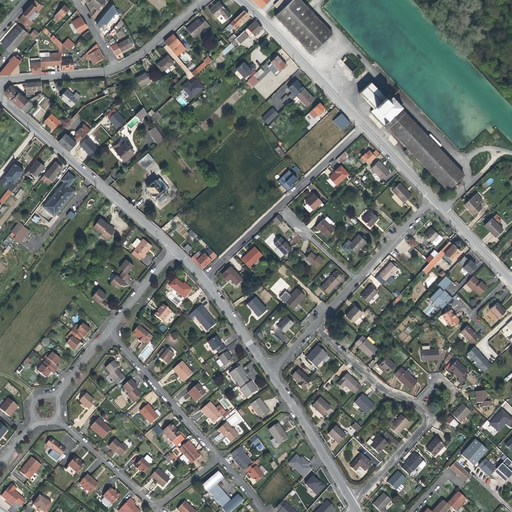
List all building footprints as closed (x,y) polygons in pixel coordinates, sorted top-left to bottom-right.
[(34,0),(33,0),(30,4),(35,8),(38,4),(39,4),(34,0)] [(102,0),(85,0),(98,9),(104,1),(102,0)] [(167,0),(147,0),(159,11),(169,1),(167,0)] [(251,0),(260,8),(267,0),(251,0)] [(277,0),(272,6),(278,12),(290,0),(277,0)] [(301,0),(293,0),(275,17),(311,55),(333,34),(301,0)] [(217,2),(208,10),(215,18),(220,14),(225,19),(229,15),(217,2)] [(22,14),(17,20),(26,28),(31,22),(29,20),(35,13),(33,11),(35,8),(30,4),(22,14)] [(63,5),(54,16),(58,20),(67,10),(63,5)] [(117,13),(112,5),(95,25),(100,33),(106,26),(105,25),(113,15),(115,15),(116,13),(117,13)] [(242,10),(225,27),(227,29),(231,25),(233,28),(247,15),(242,10)] [(77,23),(73,25),(77,33),(86,28),(79,17),(75,20),(77,23)] [(199,19),(186,29),(193,38),(206,28),(204,26),(207,24),(203,18),(200,21),(199,19)] [(119,19),(112,28),(115,30),(121,22),(120,20),(119,19)] [(254,21),(246,28),(253,36),(261,29),(254,21)] [(17,25),(5,39),(15,47),(26,33),(17,25)] [(33,39),(38,34),(33,30),(28,35),(33,39)] [(242,31),(234,38),(239,44),(244,39),(242,37),(245,34),(242,31)] [(83,37),(87,41),(91,37),(87,33),(83,37)] [(172,35),(163,42),(176,57),(180,53),(177,50),(181,46),(172,35)] [(58,52),(48,53),(53,57),(54,65),(60,65),(60,59),(60,52),(61,43),(54,37),(51,41),(58,48),(58,52)] [(67,38),(61,44),(68,51),(74,45),(67,38)] [(109,42),(106,43),(109,48),(110,47),(115,55),(131,46),(128,39),(117,44),(117,43),(115,44),(112,39),(108,40),(109,42)] [(231,43),(221,52),(224,56),(234,46),(231,43)] [(96,44),(80,59),(82,61),(88,55),(93,64),(102,58),(97,50),(98,49),(96,44)] [(48,57),(39,58),(39,62),(39,66),(54,65),(53,57),(48,53),(48,57)] [(14,54),(0,70),(0,75),(8,75),(17,65),(11,60),(16,55),(14,54)] [(16,55),(11,60),(17,65),(21,59),(19,57),(16,55)] [(166,56),(155,66),(161,73),(172,64),(166,56)] [(285,66),(276,56),(269,62),(271,65),(274,68),(278,72),(285,66)] [(347,56),(342,61),(353,72),(358,67),(347,56)] [(208,57),(190,73),(193,77),(211,60),(208,57)] [(60,65),(60,71),(72,70),(72,59),(60,59),(60,65)] [(39,66),(39,62),(29,63),(30,73),(40,72),(39,66)] [(242,63),(235,70),(243,79),(254,68),(251,64),(247,68),(242,63)] [(259,69),(253,74),(257,77),(262,72),(259,69)] [(145,74),(135,79),(140,88),(150,83),(145,74)] [(202,88),(196,80),(190,86),(187,82),(181,87),(190,98),(202,88)] [(291,93),(281,101),(285,106),(288,103),(303,89),(295,81),(286,88),(291,93)] [(448,192),(466,175),(392,98),(389,101),(372,82),(359,94),(374,109),(371,111),(448,192)] [(34,83),(25,84),(25,95),(33,95),(32,91),(35,91),(34,83)] [(9,86),(4,91),(4,95),(20,109),(27,102),(18,94),(19,93),(15,90),(14,91),(9,86)] [(303,89),(288,103),(292,107),(299,100),(305,106),(312,99),(303,89)] [(65,91),(59,98),(70,108),(78,97),(74,93),(71,96),(65,91)] [(47,109),(50,101),(43,98),(39,106),(47,109)] [(27,102),(20,109),(24,113),(32,104),(32,103),(28,100),(27,102)] [(318,103),(311,110),(316,115),(323,109),(318,103)] [(114,108),(106,116),(117,129),(126,121),(114,108)] [(272,108),(261,118),(266,123),(277,113),(272,108)] [(33,114),(37,119),(44,114),(39,109),(33,114)] [(154,122),(162,117),(158,111),(150,117),(154,122)] [(70,119),(66,124),(71,129),(81,118),(76,113),(70,119)] [(49,114),(42,121),(51,129),(58,121),(49,114)] [(340,114),(332,121),(340,130),(348,122),(340,114)] [(64,134),(57,142),(67,151),(74,144),(92,128),(89,125),(87,128),(83,124),(75,133),(76,134),(70,140),(64,134)] [(157,145),(164,140),(155,127),(148,131),(157,145)] [(90,156),(99,148),(88,137),(80,145),(90,156)] [(123,143),(113,151),(123,162),(132,154),(123,143)] [(278,148),(274,150),(280,158),(283,156),(278,148)] [(365,153),(359,159),(362,163),(364,161),(368,164),(379,154),(375,151),(372,153),(369,150),(366,153),(365,153)] [(344,151),(335,160),(339,164),(348,155),(344,151)] [(146,154),(142,157),(144,160),(145,162),(150,158),(146,154)] [(35,161),(26,172),(29,174),(35,178),(43,167),(35,161)] [(378,161),(371,168),(382,180),(389,172),(378,161)] [(47,169),(42,175),(50,181),(54,175),(55,176),(61,168),(54,162),(48,170),(47,169)] [(0,204),(4,200),(16,185),(12,183),(22,171),(13,164),(3,176),(4,176),(2,179),(6,182),(3,186),(7,190),(9,191),(5,195),(4,194),(0,198),(0,201),(0,204)] [(335,172),(329,177),(337,185),(349,173),(341,165),(335,171),(335,172)] [(63,182),(47,202),(59,211),(72,194),(68,191),(70,188),(68,186),(74,179),(67,173),(61,181),(63,182)] [(282,179),(278,183),(286,192),(290,188),(288,186),(296,179),(292,175),(284,182),(282,179)] [(154,180),(146,187),(149,190),(151,193),(150,194),(155,199),(156,199),(159,203),(167,196),(164,191),(165,191),(163,189),(164,188),(163,187),(162,188),(160,186),(154,180)] [(399,183),(392,190),(404,203),(411,196),(399,183)] [(18,199),(25,191),(21,188),(15,196),(18,199)] [(476,193),(464,204),(474,215),(482,208),(478,204),(483,200),(476,193)] [(313,194),(305,202),(313,210),(321,202),(313,194)] [(395,194),(391,197),(400,206),(403,203),(395,194)] [(47,202),(43,207),(54,217),(59,211),(47,202)] [(70,211),(66,216),(71,220),(76,215),(70,211)] [(370,211),(362,220),(370,227),(378,218),(370,211)] [(35,215),(31,220),(36,223),(40,218),(35,215)] [(283,220),(278,215),(272,220),(278,225),(283,220)] [(100,218),(93,227),(101,233),(100,235),(107,240),(114,231),(107,226),(108,225),(100,218)] [(491,218),(484,225),(495,237),(503,229),(491,218)] [(323,219),(316,227),(327,237),(334,229),(323,219)] [(17,223),(10,232),(14,236),(22,226),(17,223)] [(14,236),(12,239),(18,244),(28,231),(22,226),(14,236)] [(431,228),(424,235),(432,242),(439,235),(431,228)] [(191,229),(188,233),(194,239),(197,235),(191,229)] [(358,234),(347,246),(355,253),(366,242),(358,234)] [(8,236),(3,242),(7,245),(12,240),(8,236)] [(273,244),(277,248),(284,255),(291,248),(284,241),(280,237),(273,244)] [(143,239),(134,250),(142,257),(143,258),(146,255),(145,254),(152,246),(143,239)] [(429,263),(422,270),(426,273),(442,256),(450,263),(461,252),(453,244),(452,245),(449,242),(429,263)] [(203,243),(188,257),(201,269),(213,258),(210,254),(212,252),(203,243)] [(183,248),(188,252),(192,248),(188,244),(183,248)] [(254,247),(241,259),(249,267),(262,255),(254,247)] [(134,250),(131,253),(140,260),(142,257),(134,250)] [(311,252),(306,258),(316,268),(323,261),(318,256),(317,257),(311,252)] [(464,256),(458,263),(465,269),(469,273),(476,266),(470,260),(469,261),(464,256)] [(126,259),(119,267),(123,271),(121,274),(128,279),(130,276),(127,273),(133,265),(126,259)] [(355,261),(349,266),(355,271),(360,266),(355,261)] [(390,262),(379,275),(386,281),(398,268),(390,262)] [(230,266),(221,275),(227,281),(230,279),(236,285),(242,279),(230,266)] [(335,272),(321,287),(328,294),(342,278),(335,272)] [(116,275),(110,282),(118,289),(124,282),(125,282),(128,279),(121,274),(118,277),(116,275)] [(444,291),(452,282),(446,276),(437,285),(440,287),(429,298),(433,302),(435,300),(439,305),(443,309),(453,298),(449,294),(448,295),(444,291)] [(473,276),(466,284),(473,290),(475,288),(481,295),(488,288),(481,281),(480,283),(473,276)] [(175,278),(169,286),(184,299),(192,289),(185,284),(184,286),(183,284),(175,278)] [(370,286),(361,296),(368,302),(378,292),(370,286)] [(99,289),(92,297),(104,308),(107,304),(102,300),(107,295),(99,289)] [(297,289),(285,302),(293,309),(305,296),(297,289)] [(396,298),(390,305),(392,306),(401,297),(399,295),(396,298)] [(255,297),(247,304),(258,316),(266,309),(255,297)] [(496,302),(489,309),(497,319),(505,312),(501,307),(496,302)] [(158,311),(154,315),(163,322),(171,312),(163,305),(159,311),(158,311)] [(201,305),(188,315),(191,319),(195,316),(207,331),(216,324),(203,309),(204,308),(201,305)] [(355,306),(346,316),(356,325),(362,319),(358,316),(362,312),(355,306)] [(452,309),(443,314),(448,324),(450,323),(452,326),(460,321),(457,316),(456,317),(455,315),(452,309)] [(286,316),(277,326),(284,333),(294,323),(286,316)] [(134,323),(128,330),(132,333),(138,327),(134,323)] [(77,324),(72,331),(80,338),(82,335),(85,337),(91,330),(83,324),(80,327),(77,324)] [(138,327),(132,333),(139,338),(138,340),(142,343),(149,334),(139,326),(138,327)] [(468,326),(461,332),(472,343),(478,338),(475,335),(476,334),(468,326)] [(72,331),(66,338),(69,340),(66,343),(74,350),(80,343),(77,341),(80,338),(72,331)] [(216,336),(207,342),(214,351),(216,349),(221,356),(219,358),(225,366),(233,361),(227,352),(228,351),(223,344),(222,345),(216,336)] [(360,337),(355,343),(369,357),(377,349),(372,345),(375,342),(369,336),(365,340),(361,336),(360,337)] [(491,363),(475,345),(467,352),(484,370),(491,363)] [(314,352),(307,359),(316,367),(327,355),(317,346),(313,351),(314,352)] [(163,348),(158,354),(161,357),(159,358),(167,364),(174,355),(167,349),(166,351),(163,348)] [(422,350),(421,350),(421,360),(439,359),(438,349),(429,349),(422,350)] [(32,351),(23,362),(26,365),(36,354),(32,351)] [(313,351),(306,358),(307,359),(314,352),(313,351)] [(52,353),(45,362),(55,371),(58,367),(56,365),(61,359),(52,353)] [(386,358),(379,365),(388,373),(395,366),(386,358)] [(456,360),(447,370),(449,373),(452,371),(457,375),(456,376),(459,379),(457,380),(460,383),(466,377),(463,374),(467,370),(456,360)] [(114,361),(105,368),(110,374),(109,375),(114,381),(122,375),(117,368),(118,367),(114,361)] [(45,362),(37,371),(45,378),(50,372),(53,374),(55,371),(45,362)] [(182,362),(173,369),(184,381),(192,374),(182,362)] [(379,365),(378,366),(387,375),(388,373),(379,365)] [(240,366),(229,373),(236,383),(237,382),(241,388),(240,389),(247,398),(257,391),(251,382),(249,382),(245,376),(246,375),(240,366)] [(401,368),(394,375),(397,378),(410,390),(417,382),(411,376),(414,373),(408,368),(405,371),(405,370),(404,371),(401,368)] [(298,370),(292,377),(298,383),(298,384),(303,389),(310,381),(298,370)] [(347,374),(337,385),(342,389),(345,385),(350,390),(351,390),(355,394),(361,387),(357,383),(347,374)] [(131,380),(123,387),(129,394),(127,395),(133,402),(142,395),(136,388),(137,386),(131,380)] [(198,384),(189,392),(194,397),(193,398),(196,402),(206,393),(198,384)] [(485,391),(475,392),(476,403),(481,402),(481,407),(491,406),(491,401),(487,402),(485,391)] [(82,399),(79,401),(82,404),(81,405),(85,409),(86,407),(89,410),(93,406),(91,404),(94,401),(86,394),(85,395),(83,395),(82,397),(82,399)] [(121,409),(127,404),(121,395),(114,400),(121,409)] [(362,395),(355,402),(367,414),(374,406),(362,395)] [(8,398),(0,408),(0,409),(9,416),(12,412),(11,411),(13,409),(14,410),(17,406),(8,398)] [(259,398),(250,404),(259,417),(268,411),(259,398)] [(319,398),(312,406),(323,416),(331,408),(319,398)] [(210,402),(201,410),(207,417),(208,416),(214,423),(222,416),(210,402)] [(148,404),(140,411),(151,424),(160,416),(160,414),(157,410),(154,412),(148,404)] [(462,404),(452,415),(460,423),(470,412),(462,404)] [(235,427),(243,421),(235,409),(230,413),(231,415),(226,419),(232,428),(234,426),(235,427)] [(511,419),(502,410),(490,424),(498,431),(506,423),(508,426),(511,421),(511,419)] [(102,414),(95,422),(101,427),(100,428),(107,434),(114,425),(102,414)] [(401,415),(389,428),(397,435),(409,422),(401,415)] [(450,416),(445,423),(453,427),(457,423),(450,416)] [(355,422),(351,427),(357,432),(362,427),(355,422)] [(226,423),(218,430),(224,437),(225,436),(231,441),(238,435),(233,429),(232,429),(226,423)] [(278,423),(269,429),(279,445),(288,439),(278,423)] [(152,428),(158,436),(163,432),(157,424),(152,428)] [(170,425),(163,431),(172,442),(181,435),(176,429),(175,430),(170,425)] [(335,426),(328,434),(333,439),(334,438),(339,443),(346,436),(335,426)] [(181,435),(172,442),(176,447),(177,446),(185,439),(181,435)] [(250,439),(254,445),(260,441),(256,435),(250,439)] [(370,439),(367,443),(377,453),(383,446),(384,447),(387,444),(379,436),(374,442),(370,439)] [(51,438),(46,445),(60,456),(66,450),(51,438)] [(430,449),(428,452),(433,457),(444,446),(436,438),(429,447),(430,449)] [(461,454),(474,466),(488,450),(475,438),(461,454)] [(115,439),(108,447),(115,453),(116,451),(122,457),(129,449),(122,443),(121,445),(115,439)] [(188,442),(179,449),(184,454),(179,458),(185,465),(187,465),(190,462),(192,463),(200,457),(194,450),(195,449),(188,442)] [(240,447),(231,454),(234,457),(233,459),(244,471),(245,470),(252,464),(242,451),(243,450),(240,447)] [(501,452),(497,456),(511,469),(511,468),(511,463),(507,458),(501,452)] [(296,453),(288,462),(303,476),(311,467),(309,465),(310,464),(301,456),(300,457),(296,453)] [(361,454),(351,465),(356,469),(360,466),(365,470),(371,464),(361,454)] [(405,465),(402,469),(409,475),(413,472),(423,461),(415,454),(405,465)] [(76,457),(68,465),(78,474),(85,465),(76,457)] [(31,458),(19,472),(24,476),(25,475),(29,478),(40,465),(31,458)] [(489,477),(497,468),(485,458),(478,466),(489,477)] [(142,459),(134,467),(138,470),(139,469),(140,470),(144,474),(151,467),(142,459)] [(455,462),(450,468),(466,482),(471,476),(455,462)] [(252,464),(245,470),(248,473),(247,473),(250,476),(251,476),(256,482),(264,476),(256,466),(255,467),(254,465),(253,464),(252,464)] [(157,468),(150,476),(163,487),(170,479),(157,468)] [(501,473),(500,473),(501,473),(506,479),(511,474),(505,469),(501,473)] [(218,472),(202,486),(209,494),(210,493),(214,497),(213,498),(217,503),(218,502),(221,506),(221,507),(222,508),(222,509),(224,511),(230,511),(243,501),(238,495),(232,500),(234,503),(232,504),(226,497),(227,496),(221,489),(220,490),(213,482),(215,480),(218,483),(224,478),(218,472)] [(399,472),(389,484),(396,490),(398,492),(400,492),(403,489),(403,487),(401,485),(406,479),(399,472)] [(326,485),(313,474),(304,483),(316,494),(326,485)] [(87,475),(80,483),(91,493),(98,485),(87,475)] [(11,484),(1,496),(12,506),(16,501),(21,506),(25,500),(14,490),(16,488),(11,484)] [(110,488),(103,496),(112,504),(121,495),(117,492),(116,493),(114,491),(110,488)] [(383,493),(373,505),(380,511),(386,511),(387,511),(384,508),(391,500),(383,493)] [(446,511),(451,507),(454,511),(459,506),(460,508),(463,505),(461,504),(466,499),(459,493),(455,496),(450,501),(447,505),(446,503),(444,501),(441,504),(435,510),(433,511),(430,511),(431,511),(428,510),(426,511),(446,511)] [(39,495),(33,505),(36,507),(36,508),(41,511),(42,510),(43,511),(45,511),(51,503),(39,495)] [(331,511),(335,508),(327,499),(313,511),(331,511)] [(128,500),(122,508),(126,511),(140,511),(132,504),(128,500)] [(196,511),(184,501),(177,509),(180,511),(196,511)] [(277,511),(278,511),(297,511),(286,502),(285,504),(282,501),(276,507),(279,510),(277,511)]
